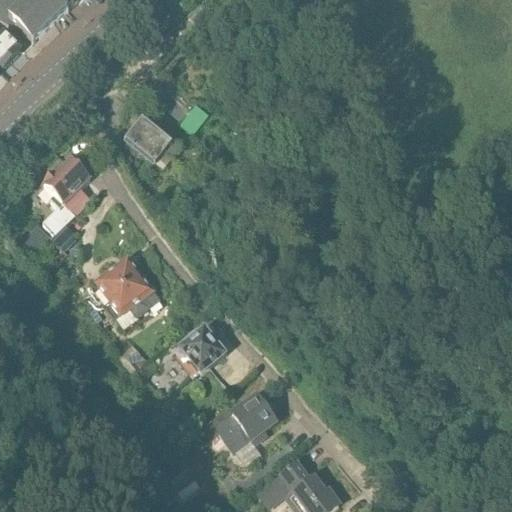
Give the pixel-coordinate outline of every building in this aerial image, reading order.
[(69,14),(56,0),(0,0),(0,11),(7,19),(6,20),(32,47),(69,14)] [(56,0),(69,14),(83,1),(82,0),(56,0)] [(0,70),(3,73),(21,56),(5,37),(0,42),(0,70)] [(181,114),(191,100),(156,75),(146,89),(181,114)] [(171,147),(144,125),(127,146),(154,169),(171,147)] [(80,194),(90,184),(81,175),(83,171),(77,165),(73,167),(71,165),(58,178),(55,175),(41,189),(51,199),(48,202),(58,213),(42,228),(46,231),(53,239),(54,240),(91,204),(80,194)] [(53,239),(46,231),(38,239),(45,247),(53,239)] [(132,316),(137,323),(149,313),(143,306),(153,298),(139,281),(140,275),(136,269),(128,266),(101,287),(127,321),(132,316)] [(217,350),(205,336),(194,345),(189,339),(176,350),(201,380),(227,357),(219,348),(217,350)] [(137,377),(140,381),(143,385),(154,376),(147,367),(137,377)] [(252,442),(255,447),(265,440),(262,436),(275,426),(273,424),(275,422),(270,416),(268,417),(258,403),(228,427),(219,418),(202,436),(213,444),(226,430),(243,450),(252,442)] [(273,511),(283,504),(289,511),(336,511),(338,510),(328,496),(325,499),(314,484),(309,487),(296,470),(256,501),(265,511),(273,511)]
